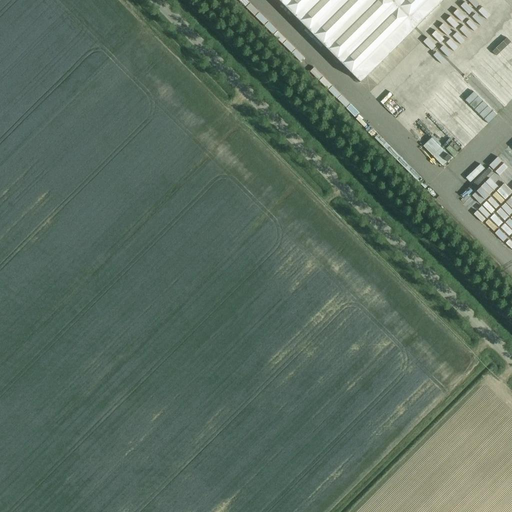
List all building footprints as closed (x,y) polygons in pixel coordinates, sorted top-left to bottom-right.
[(277,0),(360,83),(443,0),(277,0)] [(476,13),(483,21),(492,13),(484,5),(476,13)] [(443,26),(434,34),(443,43),(451,35),(443,26)] [(440,93),(469,125),(477,117),(448,86),(440,93)] [(431,92),(422,101),(456,135),(465,126),(431,92)] [(490,122),(498,115),(485,100),(477,108),(490,122)] [(481,119),(472,125),(478,133),(487,126),(481,119)] [(449,163),(455,154),(432,138),(426,146),(449,163)]
